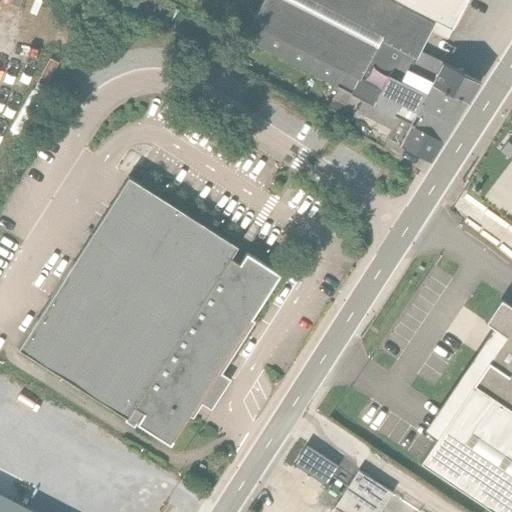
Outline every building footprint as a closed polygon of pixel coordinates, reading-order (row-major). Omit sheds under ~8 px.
[(250,24),(358,80),(379,39),(415,58),(419,50),(435,20),(395,0),(262,0),(258,9),(250,24)] [(395,0),(435,20),(419,50),(429,31),(446,39),(466,0),(395,0)] [(242,39),(257,46),(335,87),(337,88),(332,100),(328,109),(351,121),(355,111),(392,130),(387,139),(397,144),(408,125),(391,116),(371,105),(349,94),(358,80),(250,24),(242,39)] [(257,46),(242,39),(238,36),(233,44),(252,53),(257,46)] [(349,94),(371,105),(388,74),(399,80),(405,68),(430,81),(440,62),(419,50),(415,58),(379,39),(358,80),(349,94)] [(440,62),(430,81),(429,83),(467,101),(480,81),(440,62)] [(405,68),(399,80),(425,93),(429,83),(430,81),(405,68)] [(371,105),(391,116),(398,103),(415,111),(409,123),(442,141),(467,101),(429,83),(425,93),(399,80),(388,74),(371,105)] [(391,116),(408,125),(409,123),(415,111),(398,103),(391,116)] [(408,125),(397,144),(429,161),(442,141),(409,123),(408,125)] [(132,407),(229,256),(236,246),(127,176),(17,348),(126,418),(132,407)] [(229,256),(132,407),(142,413),(135,423),(136,424),(169,445),(188,416),(192,419),(201,405),(210,410),(230,380),(221,374),(254,322),(250,319),(279,274),(245,252),(238,262),(229,256)] [(503,337),(482,369),(420,462),(494,511),(511,511),(511,308),(498,299),(482,323),(490,329),(503,337)] [(503,337),(490,329),(472,356),(423,429),(436,438),(482,369),(503,337)] [(132,407),(126,418),(124,422),(134,428),(136,424),(135,423),(142,413),(132,407)] [(296,463),(329,480),(340,458),(307,442),(296,463)] [(377,511),(391,492),(357,470),(329,511),(377,511)] [(37,511),(0,494),(0,511),(37,511)]
